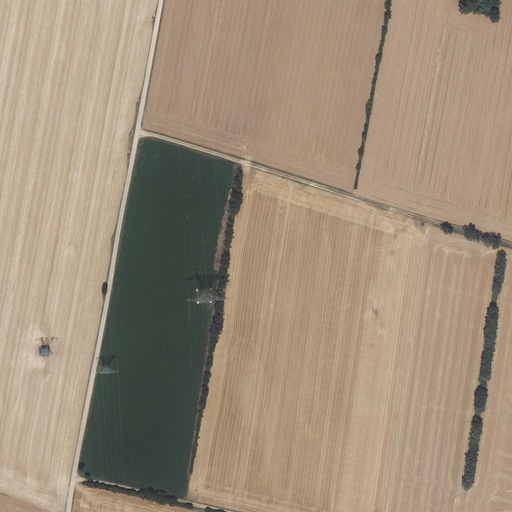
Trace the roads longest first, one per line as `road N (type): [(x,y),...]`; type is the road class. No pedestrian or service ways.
road 1 (track): [(67,511),(161,0)]
road 2 (track): [(511,245),(139,130)]
road 3 (track): [(74,477),(215,511)]
